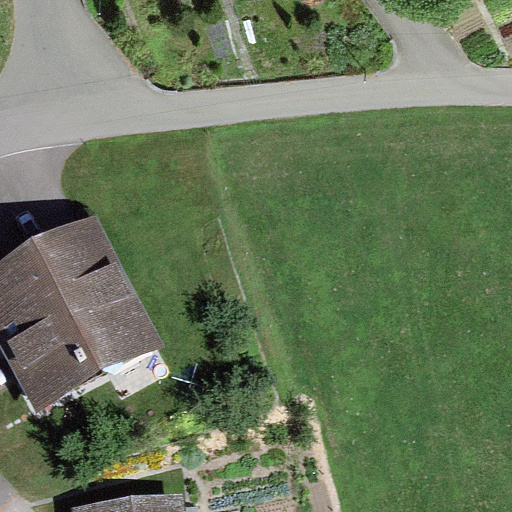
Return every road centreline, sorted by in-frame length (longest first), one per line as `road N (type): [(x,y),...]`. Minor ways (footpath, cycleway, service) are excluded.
road 1 (track): [(44,118),(511,88)]
road 2 (track): [(41,0),(50,20),(44,118)]
